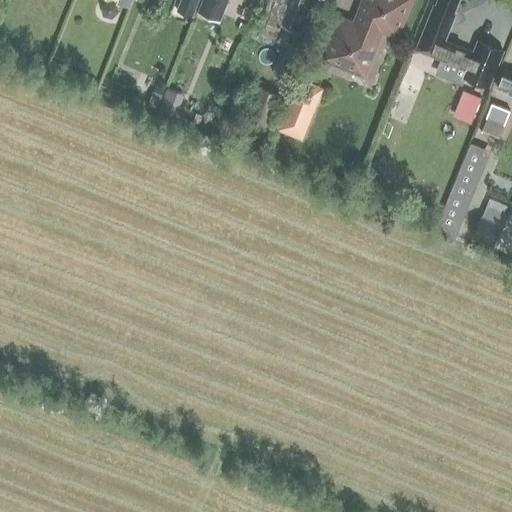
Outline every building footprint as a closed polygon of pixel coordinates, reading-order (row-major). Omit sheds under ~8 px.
[(191,17),(198,0),(180,0),(176,11),(191,17)] [(202,0),(197,13),(219,21),(227,0),(202,0)] [(277,0),(273,20),(308,28),(314,0),(277,0)] [(360,0),(358,7),(361,8),(354,25),(339,19),(324,59),(363,74),(380,29),(395,35),(408,0),(360,0)] [(461,76),(473,81),(484,85),(498,47),(475,38),(471,49),(444,39),(454,14),(452,13),(457,0),(437,0),(436,6),(434,5),(418,47),(465,65),(461,76)] [(110,18),(117,12),(115,4),(106,1),(99,7),(102,16),(110,18)] [(289,79),(301,47),(283,41),(271,72),(289,79)] [(511,72),(504,70),(497,89),(511,94),(511,72)] [(242,121),(268,132),(282,95),(256,85),(242,121)] [(456,113),(476,121),(486,94),(467,87),(456,113)] [(153,90),(148,105),(157,109),(162,93),(153,90)] [(508,110),(490,102),(484,116),(486,116),(481,130),(498,137),(503,123),(508,110)] [(290,104),(281,127),(304,135),(312,113),(290,104)] [(438,224),(457,232),(490,151),(470,143),(438,224)] [(366,179),(379,186),(383,178),(380,169),(372,166),(366,179)] [(392,197),(438,196),(438,172),(392,173),(392,197)] [(491,246),(500,224),(479,216),(470,238),(491,246)]
